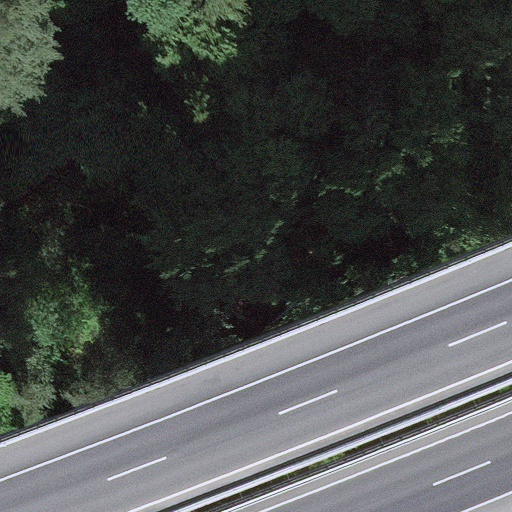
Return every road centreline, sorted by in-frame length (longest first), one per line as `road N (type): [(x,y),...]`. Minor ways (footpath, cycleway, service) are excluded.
road 1 (motorway): [(511,319),(21,511)]
road 2 (motorway): [(364,511),(511,453)]
